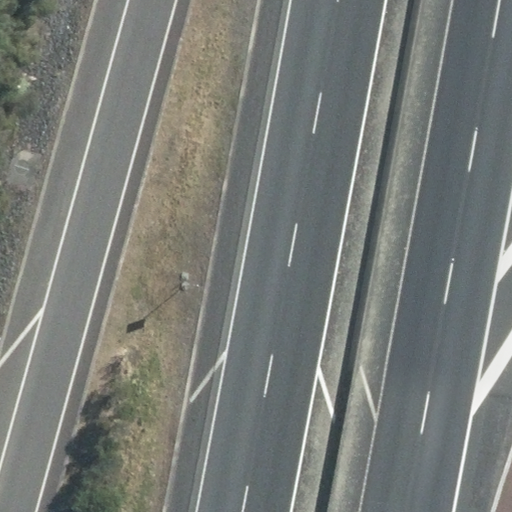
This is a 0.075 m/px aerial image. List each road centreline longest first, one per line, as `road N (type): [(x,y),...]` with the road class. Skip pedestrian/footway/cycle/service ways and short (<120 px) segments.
road 1 (motorway): [(8,511),(155,0)]
road 2 (motorway): [(241,511),(336,0)]
road 3 (motorway): [(495,0),(402,511)]
